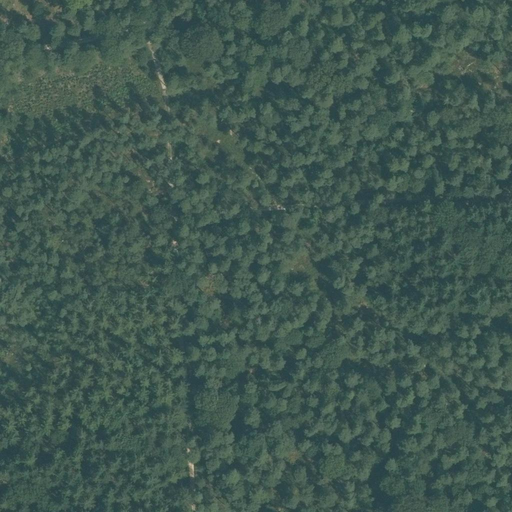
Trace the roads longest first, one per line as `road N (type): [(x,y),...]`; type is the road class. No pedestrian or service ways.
road 1 (track): [(148,22),(190,511)]
road 2 (track): [(169,211),(511,190)]
road 3 (track): [(190,0),(141,26),(0,59)]
